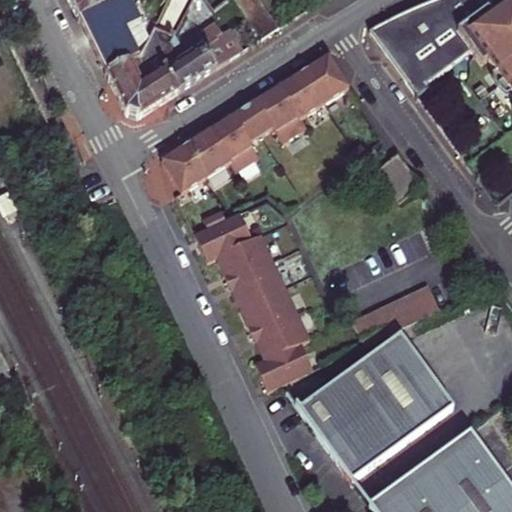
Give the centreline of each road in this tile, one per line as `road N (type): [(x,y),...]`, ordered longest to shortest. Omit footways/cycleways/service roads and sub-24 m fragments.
road 1 (residential): [(115,161),(284,511)]
road 2 (residential): [(492,239),(331,26)]
road 3 (residential): [(115,161),(331,26)]
road 4 (residential): [(34,0),(115,161)]
